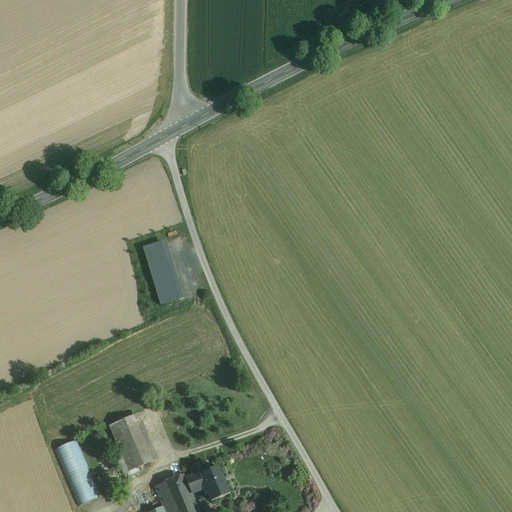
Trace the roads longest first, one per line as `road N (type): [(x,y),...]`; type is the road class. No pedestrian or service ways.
road 1 (unclassified): [(165,136),(217,296),(335,511)]
road 2 (secondary): [(448,0),(180,128)]
road 3 (secondary): [(165,136),(0,219)]
road 4 (residential): [(180,128),(181,0)]
